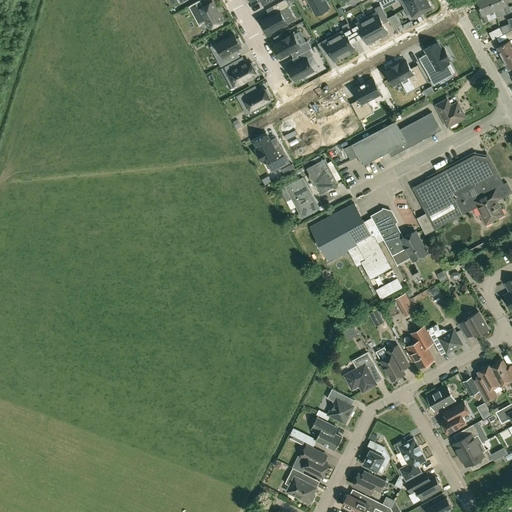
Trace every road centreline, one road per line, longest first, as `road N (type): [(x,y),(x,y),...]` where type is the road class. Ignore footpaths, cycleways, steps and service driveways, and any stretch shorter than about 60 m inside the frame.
road 1 (residential): [(459,16),(291,107)]
road 2 (residential): [(362,190),(511,111)]
road 3 (residential): [(320,511),(365,421),(406,392)]
road 4 (residential): [(471,511),(406,392)]
road 5 (residential): [(233,0),(291,107)]
